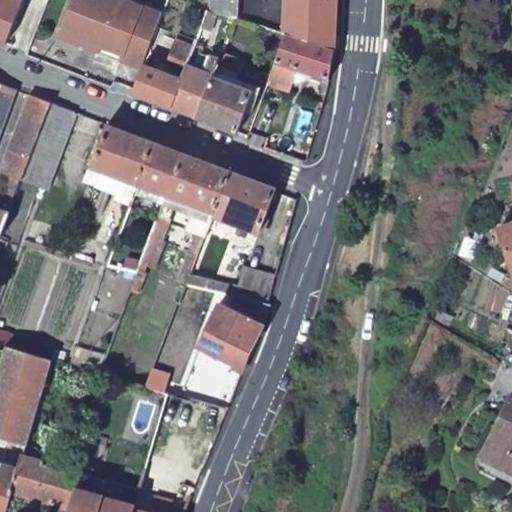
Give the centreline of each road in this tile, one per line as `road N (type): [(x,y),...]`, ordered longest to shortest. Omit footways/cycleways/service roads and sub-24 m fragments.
road 1 (residential): [(329,192),(0,64)]
road 2 (residential): [(329,192),(211,511)]
road 3 (residential): [(368,0),(349,131),(329,192)]
